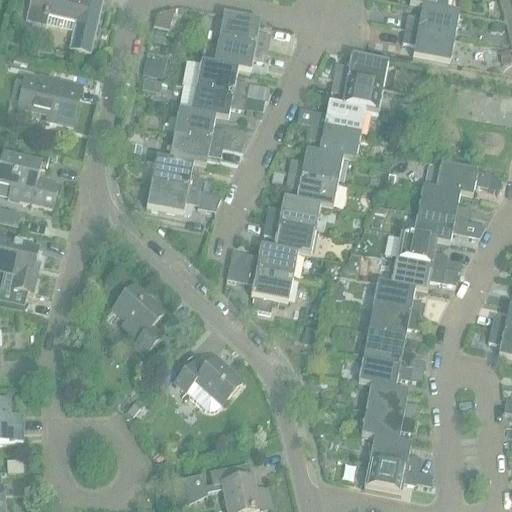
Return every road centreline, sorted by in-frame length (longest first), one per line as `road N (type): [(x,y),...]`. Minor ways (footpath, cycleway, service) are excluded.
road 1 (residential): [(307,501),(280,396),(260,361),(90,204)]
road 2 (residential): [(217,257),(323,21)]
road 3 (residential): [(90,204),(51,358),(54,428)]
road 4 (residential): [(137,0),(90,204)]
road 5 (residential): [(54,428),(115,432),(129,475),(119,495),(96,503),(56,486)]
road 6 (residential): [(444,376),(451,327),(511,213)]
road 7 (residential): [(444,376),(479,377),(485,391),(495,511)]
road 8 (residential): [(453,511),(444,376)]
